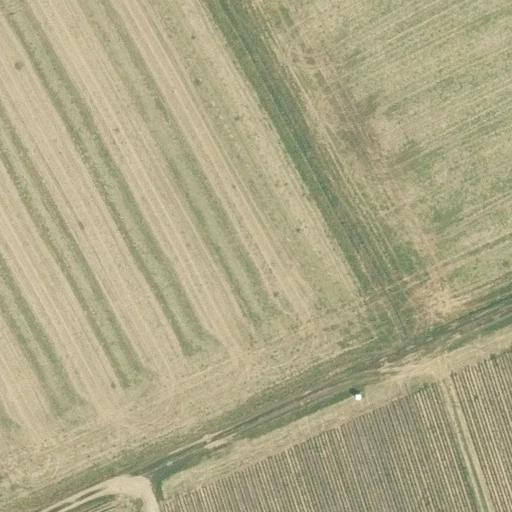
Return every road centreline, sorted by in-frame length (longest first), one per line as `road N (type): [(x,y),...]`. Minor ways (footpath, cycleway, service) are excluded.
road 1 (track): [(419,365),(217,0)]
road 2 (track): [(511,324),(145,487)]
